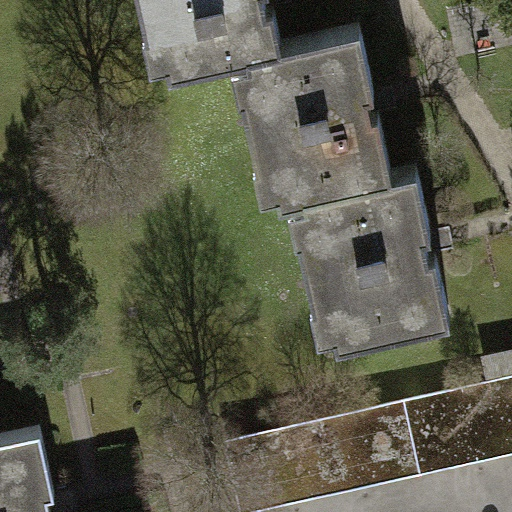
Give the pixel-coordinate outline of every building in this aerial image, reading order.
[(168,76),(171,89),(254,69),(283,63),(273,21),(263,24),(259,7),(269,4),(267,0),(135,0),(154,79),(168,76)] [(282,203),(285,214),(305,210),(398,190),(384,127),(373,130),(370,115),(380,112),(375,93),(364,44),(283,63),(254,69),(257,82),(239,86),(266,207),(282,203)] [(338,348),(341,361),(453,337),(440,274),(429,277),(425,256),(435,254),(431,234),(420,185),(398,190),(305,210),(307,221),(292,225),(319,352),(338,348)] [(511,384),(237,445),(251,509),(511,452),(511,384)] [(0,511),(55,511),(53,498),(61,496),(48,440),(0,451),(0,511)]
